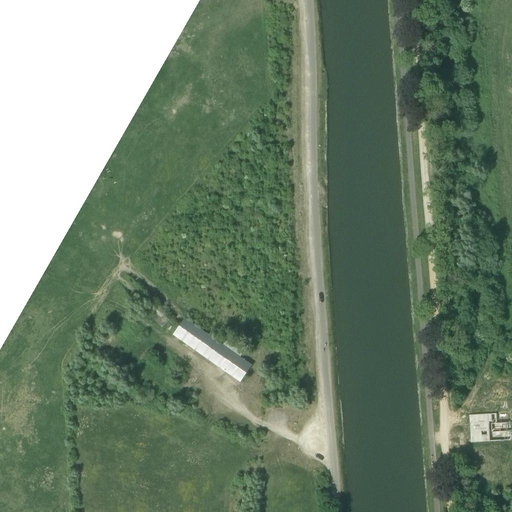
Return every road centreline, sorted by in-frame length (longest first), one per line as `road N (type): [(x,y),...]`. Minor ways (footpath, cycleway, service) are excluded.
road 1 (track): [(450,511),(411,0)]
road 2 (unclassified): [(306,0),(319,328),(336,511)]
